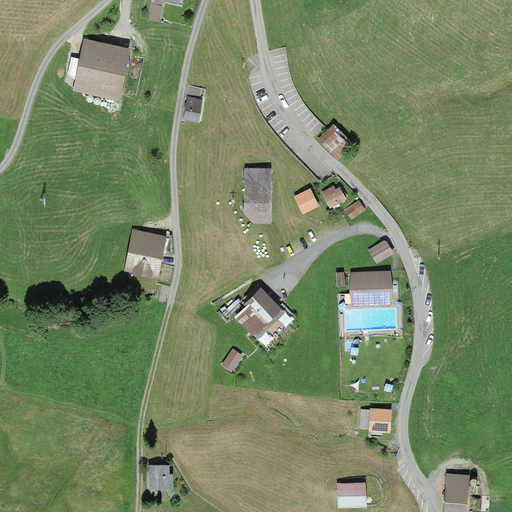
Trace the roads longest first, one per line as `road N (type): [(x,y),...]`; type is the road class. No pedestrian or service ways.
road 1 (tertiary): [(430,511),(402,440),(419,327),(406,255),(366,196),(277,108),(257,26)]
road 2 (track): [(203,0),(169,135),(174,247),(136,427),(136,511)]
